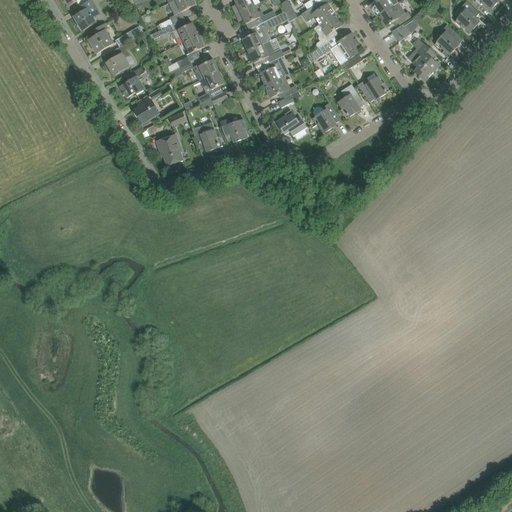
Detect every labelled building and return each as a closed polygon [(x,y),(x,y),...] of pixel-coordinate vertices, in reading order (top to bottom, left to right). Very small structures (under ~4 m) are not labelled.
[(91,0),(90,0),(80,7),(78,8),(83,6),(86,11),(75,18),(83,31),(96,23),(93,18),(101,14),(92,0),(91,0)] [(196,6),(193,0),(176,0),(169,4),(175,16),(170,18),(171,20),(159,25),(162,30),(173,25),(185,19),(182,13),(196,6)] [(236,15),(255,6),(252,0),(235,0),(235,1),(237,5),(232,7),(236,15)] [(310,0),(311,1),(304,5),(308,10),(318,3),(316,0),(310,0)] [(379,0),(371,6),(378,16),(398,3),(395,0),(379,0)] [(500,0),(475,0),(475,1),(481,6),(483,4),(490,11),(500,0)] [(476,18),(480,14),(466,2),(460,8),(465,12),(455,23),(461,28),(462,26),(470,33),(480,22),(476,18)] [(398,3),(378,16),(386,27),(396,20),(399,25),(412,17),(408,12),(405,14),(398,3)] [(314,7),(302,14),(305,19),(308,24),(315,19),(320,25),(320,26),(335,16),(328,5),(317,11),(314,7)] [(259,13),(255,6),(236,15),(239,22),(244,20),(246,25),(250,23),(253,28),(276,17),(274,12),(264,16),(262,11),(259,13)] [(294,12),(287,17),(289,20),(290,22),(297,17),(294,12)] [(271,40),(268,35),(269,30),(289,20),(287,17),(285,13),(276,17),(253,28),(249,30),(251,36),(243,40),(248,52),(271,40)] [(342,26),(335,16),(320,26),(320,25),(314,29),(319,37),(318,40),(320,42),(317,44),(316,46),(318,49),(329,42),(335,38),(332,33),(342,26)] [(105,24),(91,33),(94,38),(89,41),(97,55),(114,44),(106,31),(108,29),(105,24)] [(173,25),(162,30),(164,35),(169,33),(176,47),(184,43),(198,36),(193,24),(188,26),(178,31),(177,29),(176,30),(173,25)] [(403,25),(392,33),(399,43),(412,34),(403,25)] [(444,34),(435,45),(440,50),(442,49),(450,56),(460,45),(459,44),(464,40),(459,36),(447,25),(441,32),(444,34)] [(141,35),(144,33),(139,26),(136,28),(115,41),(120,48),(124,45),(141,35)] [(151,39),(150,36),(148,31),(144,33),(141,35),(146,42),(151,39)] [(158,32),(150,36),(151,39),(152,41),(160,37),(158,32)] [(333,49),(330,50),(341,66),(348,61),(359,54),(355,48),(359,45),(352,34),(338,43),(337,44),(338,46),(333,49)] [(177,63),(166,68),(169,73),(180,68),(191,62),(190,61),(200,56),(197,51),(204,48),(198,36),(184,43),(190,55),(188,57),(177,63)] [(276,38),(271,40),(248,52),(254,64),(267,58),(270,63),(281,57),(284,56),(276,38)] [(312,53),(307,57),(311,63),(316,60),(330,50),(333,49),(338,46),(337,44),(338,43),(335,38),(329,42),(318,49),(312,53)] [(130,67),(135,63),(131,56),(130,56),(124,45),(120,48),(109,54),(112,60),(106,64),(114,77),(130,67)] [(417,52),(410,60),(414,64),(418,68),(415,72),(426,82),(440,67),(432,60),(436,55),(424,45),(417,52)] [(359,55),(344,64),(348,70),(363,61),(359,55)] [(290,75),(281,57),(270,63),(269,64),(271,69),(260,75),(265,87),(281,79),(284,77),(290,75)] [(219,72),(213,60),(200,67),(199,65),(194,68),(193,68),(200,81),(205,79),(219,72)] [(306,60),(300,63),(303,69),(309,66),(306,60)] [(191,62),(180,68),(182,73),(193,68),(194,68),(191,62)] [(143,66),(126,77),(129,82),(120,87),(127,99),(136,94),(137,96),(146,90),(140,80),(148,75),(143,66)] [(207,94),(198,98),(201,103),(201,104),(212,98),(209,93),(208,92),(211,91),(220,87),(225,84),(219,72),(205,79),(208,86),(204,88),(207,94)] [(284,77),(281,79),(265,87),(271,98),(282,93),(285,99),(291,96),(291,95),(298,92),(295,86),(290,89),(284,77)] [(383,84),(379,78),(368,84),(366,81),(358,85),(370,103),(375,100),(376,101),(390,92),(385,83),(383,84)] [(347,98),(338,103),(343,110),(344,110),(346,113),(348,117),(349,116),(350,118),(360,111),(362,113),(362,112),(360,109),(365,106),(352,85),(342,91),(347,98)] [(229,99),(226,92),(212,99),(214,106),(229,99)] [(298,92),(292,95),(295,101),(301,98),(298,92)] [(140,108),(135,111),(143,125),(160,115),(152,100),(149,96),(137,103),(140,108)] [(294,102),(291,96),(285,99),(278,103),(281,109),(294,102)] [(191,102),(184,106),(186,111),(193,108),(191,102)] [(330,104),(322,109),(318,107),(314,110),(314,114),(316,118),(313,120),(317,126),(318,125),(324,134),(337,126),(336,124),(341,121),(330,104)] [(286,117),(277,123),(285,135),(290,132),(293,137),(307,128),(302,121),(299,123),(291,111),(285,115),(286,117)] [(183,113),(169,119),(173,127),(186,121),(183,113)] [(229,120),(221,123),(226,139),(232,137),(234,143),(248,138),(245,128),(246,128),(244,120),(231,125),(229,120)] [(202,131),(194,134),(199,149),(201,148),(202,150),(204,151),(206,151),(207,152),(220,148),(216,138),(218,137),(215,130),(213,123),(201,127),(202,131)] [(176,136),(157,142),(160,150),(162,149),(168,166),(183,161),(180,152),(182,152),(176,136)]
